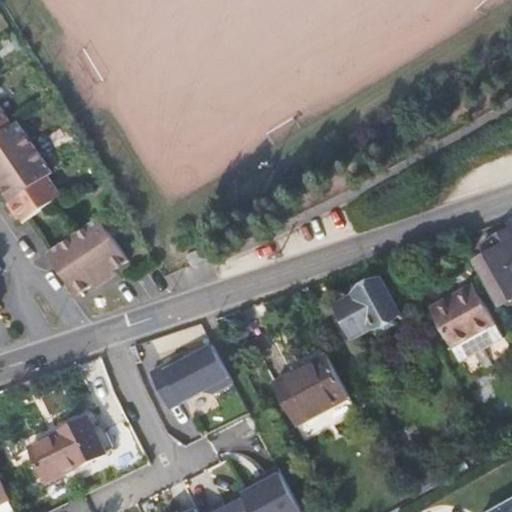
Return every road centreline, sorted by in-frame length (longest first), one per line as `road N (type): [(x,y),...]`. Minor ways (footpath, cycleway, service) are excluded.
road 1 (residential): [(108,332),(511,193)]
road 2 (residential): [(108,332),(162,472),(94,502)]
